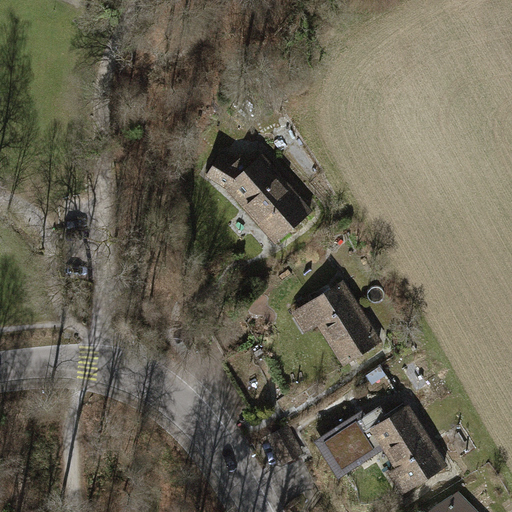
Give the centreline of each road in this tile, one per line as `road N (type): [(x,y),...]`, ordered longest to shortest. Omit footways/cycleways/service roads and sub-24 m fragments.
road 1 (track): [(95,336),(106,61),(142,0)]
road 2 (residential): [(0,367),(90,362),(147,376),(176,395),(259,511)]
road 3 (track): [(0,196),(48,234),(57,303),(68,324),(95,336)]
road 4 (track): [(75,511),(77,402),(90,362)]
